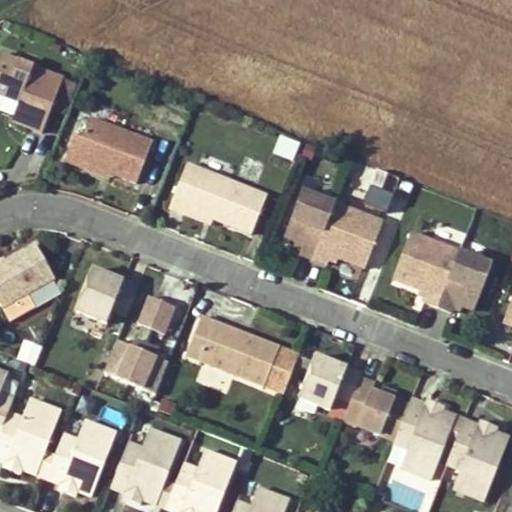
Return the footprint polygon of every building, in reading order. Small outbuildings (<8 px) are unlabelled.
[(79,85),(0,55),(0,93),(20,102),(13,121),(44,133),(53,110),(67,116),(79,85)] [(66,163),(89,171),(92,166),(113,174),(137,183),(154,144),(91,120),(83,141),(76,138),(66,163)] [(278,134),(271,153),(291,161),(298,142),(278,134)] [(171,209),(186,215),(189,208),(210,216),(233,225),(247,188),(189,165),(171,209)] [(111,179),(113,174),(92,166),(89,171),(111,179)] [(252,232),(266,196),(247,188),(233,225),(252,232)] [(304,192),(286,237),(296,241),(305,245),(303,252),(301,257),(327,267),(329,262),(331,256),(340,259),(365,269),(384,223),(336,204),(304,192)] [(208,223),(210,216),(189,208),(186,215),(208,223)] [(411,233),(394,280),(420,290),(426,292),(424,299),(422,303),(454,316),(456,311),(458,305),(464,307),(474,311),(491,265),(458,252),(411,233)] [(0,258),(0,311),(7,324),(34,308),(27,295),(53,280),(31,240),(0,258)] [(294,248),(303,252),(305,245),(296,241),(294,248)] [(331,256),(329,262),(337,265),(340,259),(331,256)] [(75,311),(107,323),(112,311),(127,317),(138,288),(124,282),(121,292),(107,287),(111,277),(91,270),(75,311)] [(107,287),(121,292),(124,282),(111,277),(107,287)] [(418,297),(424,299),(426,292),(420,290),(418,297)] [(148,295),(136,324),(164,336),(176,307),(148,295)] [(458,305),(456,311),(461,314),(464,307),(458,305)] [(235,340),(238,333),(198,317),(183,359),(198,364),(264,389),(279,348),(250,337),(247,344),(235,340)] [(235,340),(247,344),(250,337),(238,333),(235,340)] [(113,341),(101,377),(155,395),(167,359),(113,341)] [(36,368),(43,352),(26,345),(19,362),(36,368)] [(301,397),(331,409),(336,397),(351,403),(360,380),(362,374),(347,368),(343,378),(330,373),(334,363),(317,357),(301,397)] [(330,373),(343,378),(347,368),(334,363),(330,373)] [(9,374),(0,370),(0,432),(8,412),(13,398),(1,393),(9,374)] [(375,385),(360,380),(351,403),(344,421),(395,441),(408,406),(394,401),(382,397),(372,393),(375,385)] [(385,390),(382,397),(394,401),(397,394),(385,390)] [(101,395),(93,417),(118,427),(127,405),(101,395)] [(23,476),(26,470),(37,474),(46,449),(62,411),(31,400),(24,418),(8,412),(0,432),(0,459),(6,462),(3,468),(23,476)] [(446,442),(457,417),(442,411),(444,407),(425,400),(422,407),(410,402),(395,441),(394,444),(407,450),(399,469),(431,481),(446,442)] [(477,429),(479,424),(465,419),(457,416),(457,417),(446,442),(455,446),(464,424),(477,429)] [(60,488),(59,491),(77,498),(79,493),(92,497),(117,434),(86,421),(78,440),(67,435),(59,454),(51,475),(63,481),(60,488)] [(447,466),(461,471),(454,490),(485,502),(510,437),(497,432),(498,429),(480,422),(479,424),(477,429),(464,424),(455,446),(447,466)] [(150,429),(142,448),(129,443),(112,485),(126,490),(123,498),(129,500),(156,431),(150,429)] [(141,504),(143,501),(156,506),(165,481),(181,442),(156,431),(129,500),(141,504)] [(51,475),(59,454),(46,449),(37,474),(35,478),(60,488),(63,481),(51,475)] [(181,511),(216,511),(237,463),(206,451),(197,470),(184,464),(176,485),(168,507),(181,511)] [(181,511),(168,507),(176,485),(165,481),(156,506),(155,508),(164,511),(181,511)] [(36,509),(42,511),(46,511),(57,490),(46,485),(36,509)] [(283,511),(289,500),(258,488),(251,506),(235,500),(230,511),(283,511)]
